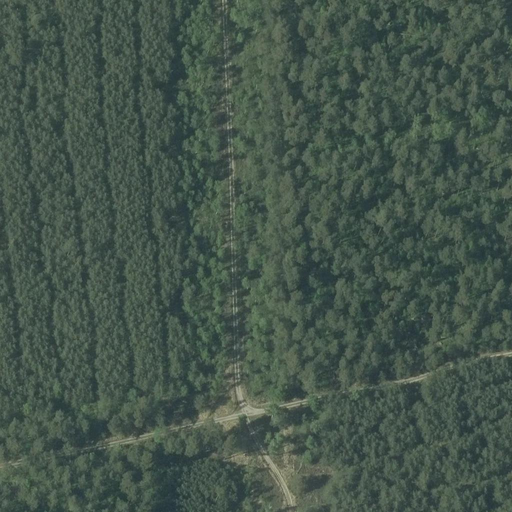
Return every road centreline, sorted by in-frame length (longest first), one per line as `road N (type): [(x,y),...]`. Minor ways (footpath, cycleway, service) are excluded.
road 1 (track): [(223,0),(241,414),(288,495),(289,511)]
road 2 (track): [(0,465),(511,354)]
